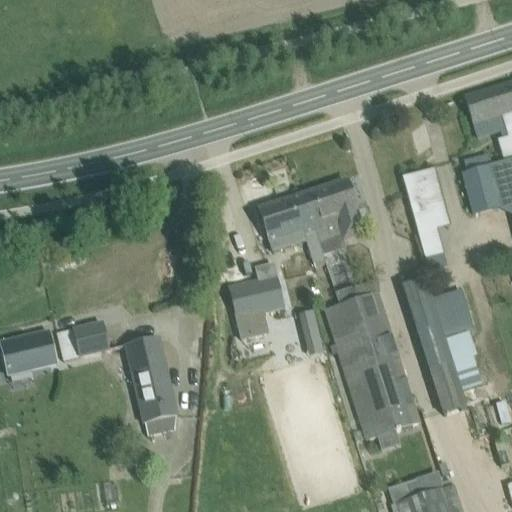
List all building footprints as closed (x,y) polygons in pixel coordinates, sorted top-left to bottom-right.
[(511,100),(507,87),(465,101),(473,126),(502,116),(511,146),(506,148),(510,162),(461,175),(472,215),(497,210),(511,218),(511,100)] [(360,225),(353,202),(346,183),(303,198),(323,258),(345,251),(341,239),(355,235),(353,228),(360,225)] [(411,222),(440,215),(432,183),(403,190),(411,222)] [(322,258),(323,258),(303,198),(259,212),(271,249),(285,244),(287,249),(306,243),(308,250),(319,247),(322,258)] [(465,413),(421,277),(401,284),(445,420),(465,413)] [(275,281),(227,291),(234,324),(282,314),(275,281)] [(396,434),(420,426),(384,319),(374,286),(336,298),(340,308),(324,313),(365,444),(377,440),(381,454),(400,448),(396,434)] [(79,360),(108,353),(102,325),(73,332),(79,360)] [(0,345),(0,348),(7,381),(58,369),(49,334),(0,345)] [(176,418),(162,360),(157,341),(126,348),(147,439),(174,433),(176,418)] [(281,349),(283,357),(295,355),(293,346),(281,349)] [(441,485),(438,474),(414,482),(414,483),(387,491),(392,508),(393,511),(460,511),(453,488),(452,488),(450,482),(441,485)]
